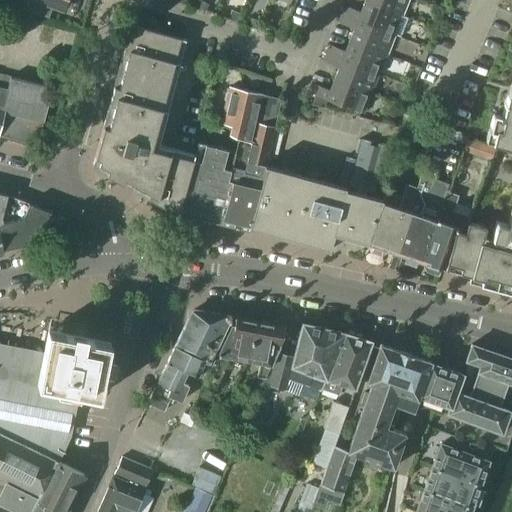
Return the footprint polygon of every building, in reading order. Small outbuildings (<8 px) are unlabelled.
[(29,0),(25,11),(49,18),(54,7),(63,10),(66,0),(29,0)] [(342,14),(393,34),(393,35),(399,37),(407,19),(400,16),(401,14),(365,0),(361,12),(345,6),(342,14)] [(365,0),(401,14),(406,0),(365,0)] [(339,22),(354,28),(349,39),(386,53),(393,35),(393,34),(342,14),(339,22)] [(185,39),(130,25),(92,167),(177,214),(192,159),(151,149),(170,73),(177,69),(185,39)] [(345,50),(330,44),(327,53),(379,72),(386,53),(349,39),(345,50)] [(323,61),(338,67),(334,77),(371,92),(379,72),(327,53),(323,61)] [(0,138),(6,140),(6,137),(11,138),(11,141),(32,147),(33,143),(37,144),(52,88),(10,77),(0,74),(0,138)] [(312,103),(324,107),(327,99),(363,112),(371,92),(334,77),(330,89),(315,83),(312,93),(316,94),(312,103)] [(234,153),(217,221),(250,229),(265,167),(264,167),(264,165),(265,165),(273,128),(279,99),(262,95),(228,87),(221,121),(232,127),(229,135),(238,139),(234,153)] [(438,267),(469,275),(468,281),(511,292),(511,96),(509,96),(503,117),(494,115),(489,143),(511,149),(511,219),(510,225),(494,221),(489,238),(480,235),(483,226),(468,222),(466,221),(463,229),(453,227),(438,267)] [(462,151),(490,161),(495,149),(466,139),(462,151)] [(192,159),(177,214),(177,215),(217,221),(234,153),(197,143),(192,159)] [(264,167),(265,167),(250,229),(329,249),(333,234),(366,243),(383,200),(344,189),(345,188),(265,165),(264,165),(264,167)] [(434,220),(445,192),(445,191),(448,184),(435,179),(438,171),(426,166),(423,175),(421,175),(416,189),(413,197),(393,252),(400,254),(398,259),(416,266),(418,261),(420,261),(434,220)] [(368,243),(368,246),(371,251),(379,254),(384,251),(385,249),(393,252),(413,197),(416,189),(406,185),(402,197),(385,192),(383,200),(366,243),(368,243)] [(423,262),(422,264),(426,270),(436,272),(438,267),(453,227),(463,229),(466,221),(468,222),(473,209),(455,204),(459,195),(445,191),(445,192),(434,220),(420,261),(423,262)] [(0,224),(49,215),(48,213),(7,196),(0,194),(0,224)] [(58,216),(49,218),(49,215),(0,224),(0,244),(1,252),(63,239),(67,234),(66,232),(68,231),(67,221),(65,221),(65,219),(58,216)] [(172,347),(204,363),(197,377),(203,379),(232,317),(192,311),(172,347)] [(209,373),(211,376),(207,386),(215,389),(229,358),(248,362),(256,322),(234,317),(230,336),(224,340),(209,373)] [(257,378),(254,378),(248,390),(257,393),(274,353),(284,328),(256,322),(248,362),(259,364),(257,378)] [(274,353),(261,385),(285,391),(288,380),(321,392),(323,389),(345,334),(343,334),(302,325),(294,357),(274,353)] [(105,364),(109,342),(48,330),(42,358),(37,385),(78,394),(98,398),(102,381),(112,383),(115,366),(105,364)] [(345,334),(323,389),(337,394),(341,384),(354,389),(370,342),(345,334)] [(0,380),(9,383),(12,383),(15,383),(18,384),(22,384),(27,385),(34,385),(37,385),(42,358),(32,356),(33,350),(0,343),(0,380)] [(479,364),(468,396),(483,401),(499,406),(508,381),(511,382),(511,357),(470,343),(464,359),(479,364)] [(403,433),(390,429),(398,406),(413,411),(416,402),(419,389),(428,363),(428,362),(428,361),(377,345),(364,381),(368,383),(346,450),(345,453),(355,456),(391,468),(403,433)] [(204,363),(172,347),(146,405),(162,412),(169,397),(181,403),(188,386),(177,380),(183,370),(197,377),(204,363)] [(428,363),(419,389),(416,402),(448,413),(455,391),(461,373),(460,373),(437,365),(428,362),(428,363)] [(0,432),(24,445),(58,461),(70,436),(78,394),(37,385),(34,385),(30,385),(27,385),(22,384),(18,384),(15,383),(12,383),(9,383),(0,380),(0,432)] [(468,396),(455,391),(448,413),(502,432),(509,410),(499,406),(483,401),(468,396)] [(324,429),(312,463),(325,467),(333,446),(348,407),(333,402),(323,428),(324,429)] [(195,418),(183,413),(179,422),(191,427),(195,418)] [(0,480),(5,483),(24,445),(0,432),(0,480)] [(441,443),(436,457),(430,476),(478,492),(489,460),(441,443)] [(5,483),(0,493),(0,501),(21,511),(64,511),(83,474),(58,461),(24,445),(5,483)] [(318,488),(312,505),(324,510),(328,501),(339,505),(343,493),(341,492),(355,456),(345,453),(346,450),(333,446),(325,467),(318,488)] [(151,471),(119,458),(112,472),(145,486),(151,471)] [(111,476),(94,511),(133,511),(143,491),(111,476)] [(478,492),(430,476),(423,495),(472,511),(478,492)] [(283,479),(268,511),(277,511),(291,482),(283,479)] [(306,484),(295,511),(309,511),(312,505),(318,488),(306,484)] [(206,511),(213,497),(195,489),(184,511),(206,511)] [(471,511),(472,511),(423,495),(417,511),(471,511)]
